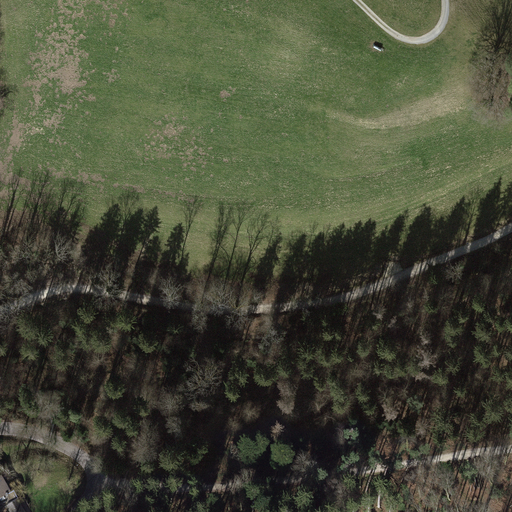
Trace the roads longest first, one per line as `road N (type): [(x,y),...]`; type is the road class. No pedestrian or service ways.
road 1 (track): [(511,227),(350,298),(218,310),(67,288),(0,312)]
road 2 (track): [(120,490),(274,481),(511,447)]
road 3 (residential): [(0,428),(51,438),(89,466),(93,483),(71,511)]
road 4 (track): [(356,0),(413,41),(438,30),(445,0)]
